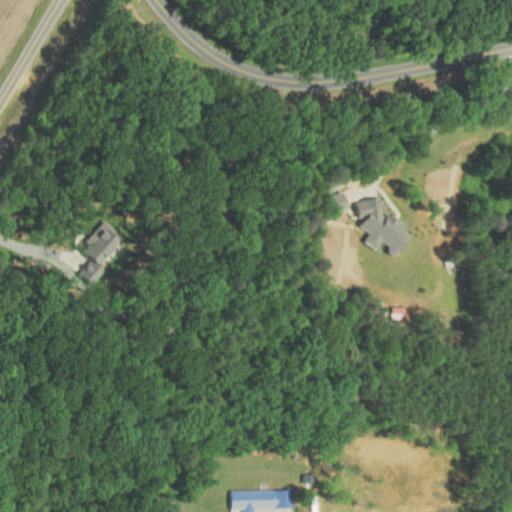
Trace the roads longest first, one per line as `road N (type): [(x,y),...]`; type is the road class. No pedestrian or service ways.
road 1 (tertiary): [(166,0),(248,66),(344,77),(511,45)]
road 2 (residential): [(61,0),(0,105)]
